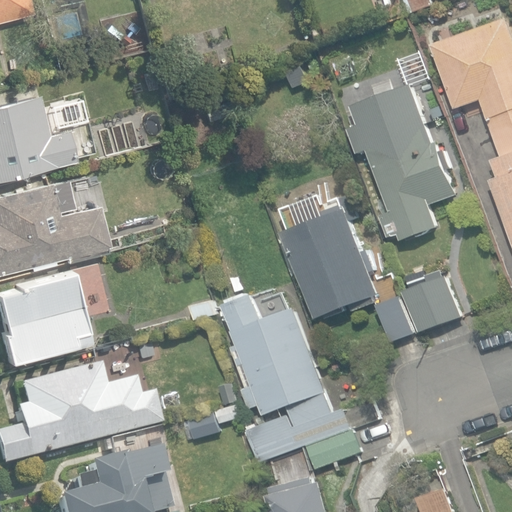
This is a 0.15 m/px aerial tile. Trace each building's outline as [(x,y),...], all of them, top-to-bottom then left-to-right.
[(0,0),(0,20),(30,12),(26,0),(0,0)] [(407,0),(412,14),(434,6),(431,0),(407,0)] [(499,173),(491,176),(511,233),(511,22),(509,13),(434,40),(456,105),(482,96),(502,152),(492,156),(499,173)] [(287,68),(295,89),(312,82),(304,61),(287,68)] [(402,241),(440,228),(431,205),(459,195),(448,170),(453,168),(446,150),(441,151),(438,141),(435,143),(412,84),(394,91),(390,78),(371,85),(376,98),(352,106),(359,126),(349,129),(358,154),(368,151),(391,212),(381,216),(389,238),(399,235),(402,241)] [(0,178),(73,160),(65,128),(44,133),(34,93),(0,101),(0,178)] [(0,272),(64,256),(65,260),(104,251),(103,247),(106,246),(95,204),(58,214),(57,211),(72,207),(64,179),(49,183),(48,181),(0,193),(0,272)] [(288,233),(320,319),(328,316),(329,318),(350,311),(351,314),(381,303),(379,297),(384,295),(378,278),(382,276),(372,249),(368,251),(352,208),(348,210),(346,205),(328,211),(330,216),(315,221),(314,219),(291,228),(292,231),(288,233)] [(407,291),(423,332),(466,316),(450,274),(431,282),(426,269),(420,271),(423,278),(409,283),(412,289),(407,291)] [(0,333),(9,365),(90,343),(89,342),(70,270),(16,285),(17,288),(0,292),(0,314),(5,332),(0,333)] [(337,463),(340,471),(345,469),(342,461),(365,452),(357,429),(355,430),(347,409),(336,413),(329,393),(331,392),(300,308),(266,321),(256,295),(252,296),(251,293),(231,300),(232,304),(228,305),(238,332),(236,332),(241,346),(235,348),(250,389),(246,391),(252,409),(263,405),(267,415),(292,406),(299,427),(296,428),(291,415),(251,430),(263,462),(310,446),(318,470),(337,463)] [(381,303),(395,342),(419,334),(405,295),(381,303)] [(195,305),(198,320),(219,315),(215,300),(195,305)] [(0,429),(0,462),(0,463),(160,422),(152,391),(138,394),(134,376),(104,384),(98,362),(18,383),(23,404),(13,406),(18,425),(0,429)] [(226,404),(240,401),(235,382),(221,385),(226,404)] [(243,402),(216,411),(221,426),(248,417),(243,402)] [(53,496),(56,511),(152,511),(171,507),(155,446),(119,456),(119,453),(82,463),(85,474),(69,478),(72,491),(53,496)] [(269,494),(274,511),(332,511),(324,481),(317,483),(315,476),(273,487),(274,493),(269,494)]
